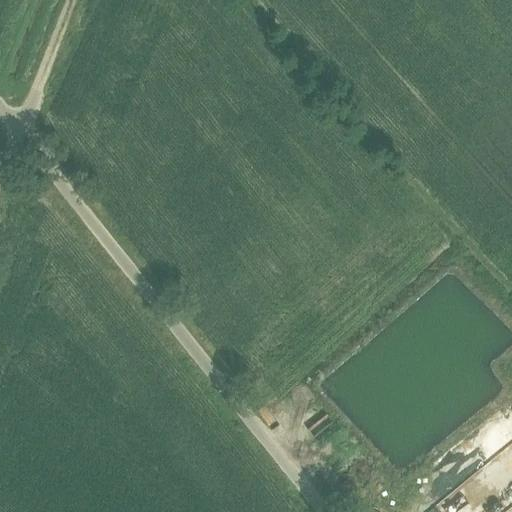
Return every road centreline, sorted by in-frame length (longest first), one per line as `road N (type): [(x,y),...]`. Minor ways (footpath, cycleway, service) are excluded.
road 1 (unclassified): [(325,511),(0,110)]
road 2 (track): [(0,176),(72,0)]
